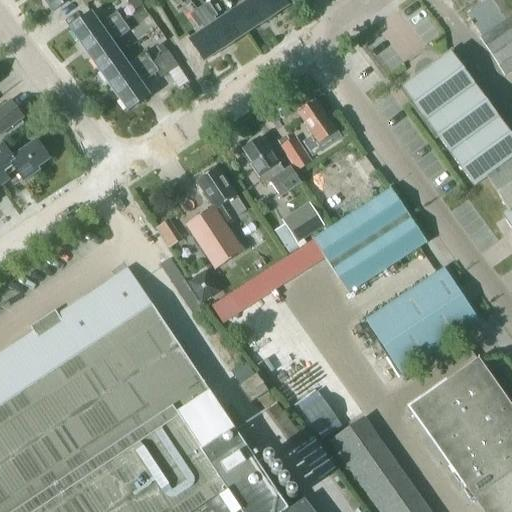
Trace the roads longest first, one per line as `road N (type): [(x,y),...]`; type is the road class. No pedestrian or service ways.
road 1 (unclassified): [(511,319),(311,45)]
road 2 (unclassified): [(119,174),(311,45)]
road 3 (residential): [(0,15),(119,174)]
road 4 (unclassified): [(0,247),(119,174)]
